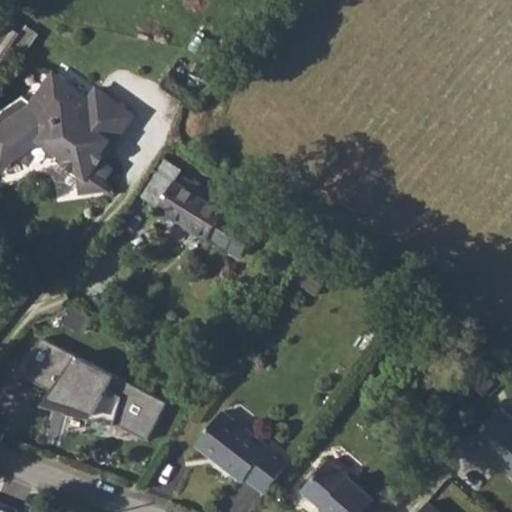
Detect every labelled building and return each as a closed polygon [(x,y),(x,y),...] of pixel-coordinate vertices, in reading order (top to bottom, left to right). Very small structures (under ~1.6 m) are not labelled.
[(0,19),(0,37),(8,25),(0,19)] [(124,106),(86,80),(78,91),(61,78),(56,85),(37,72),(21,95),(11,89),(0,96),(0,153),(31,133),(53,148),(51,151),(68,163),(72,185),(97,179),(95,169),(102,159),(90,151),(93,145),(91,143),(100,129),(105,133),(124,106)] [(158,170),(142,194),(194,226),(199,219),(211,226),(220,211),(209,204),(211,200),(196,192),(158,170)] [(158,399),(39,331),(10,364),(45,382),(35,397),(72,409),(78,399),(107,415),(105,419),(137,437),(158,399)] [(260,438),(210,404),(186,441),(233,476),(237,472),(260,487),(286,450),(264,435),(260,438)] [(486,457),(511,477),(511,432),(508,429),(511,425),(488,408),(461,445),(482,462),(486,457)] [(386,511),(389,508),(318,450),(292,484),(325,511),(386,511)] [(444,511),(430,498),(417,511),(444,511)]
